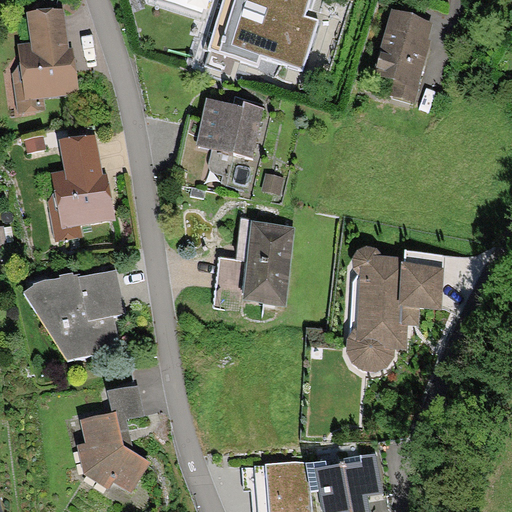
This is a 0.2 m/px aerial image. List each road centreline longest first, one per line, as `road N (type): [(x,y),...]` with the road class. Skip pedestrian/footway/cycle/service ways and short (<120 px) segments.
road 1 (residential): [(101,0),(142,151),(188,438),(215,511)]
road 2 (residential): [(511,225),(429,404),(399,511)]
